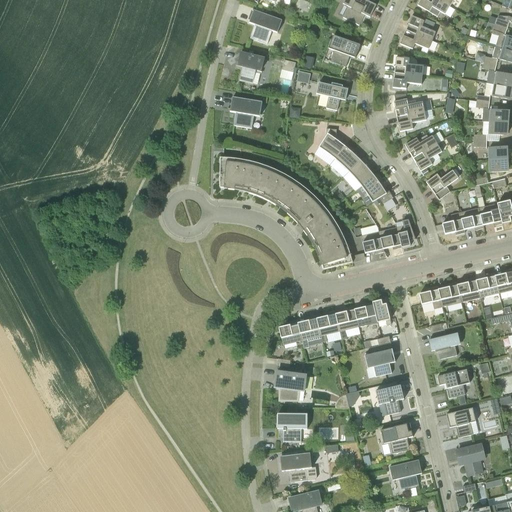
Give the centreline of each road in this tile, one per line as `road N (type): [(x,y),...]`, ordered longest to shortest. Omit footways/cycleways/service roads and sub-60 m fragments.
road 1 (residential): [(440,264),(419,205),(371,128),(368,104),(401,0)]
road 2 (residential): [(310,293),(272,307),(256,332),(248,416),(256,511)]
road 3 (residential): [(449,511),(396,274)]
road 4 (residential): [(190,190),(231,0)]
road 5 (residential): [(310,293),(299,259),(277,232),(247,216),(211,213)]
